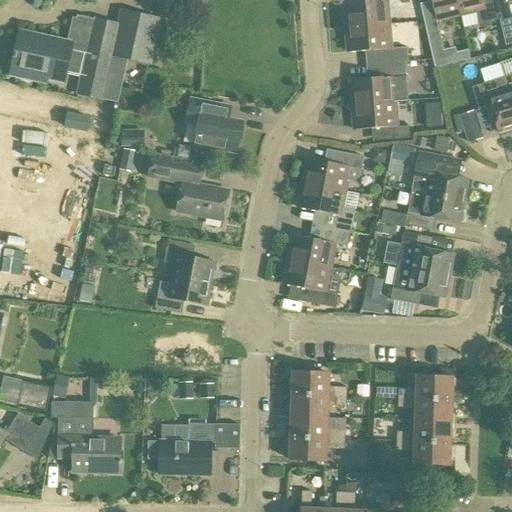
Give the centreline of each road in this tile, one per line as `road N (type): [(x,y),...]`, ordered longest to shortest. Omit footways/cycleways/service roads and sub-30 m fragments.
road 1 (residential): [(511,206),(504,205),(476,335),(259,329)]
road 2 (residential): [(259,329),(242,311),(275,142),(315,90),(308,0)]
road 3 (residential): [(250,511),(259,329)]
